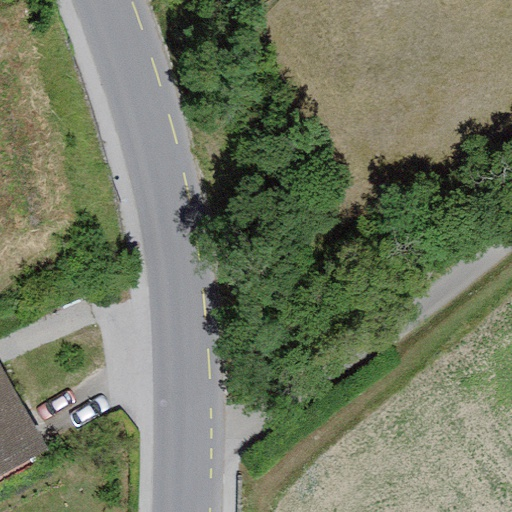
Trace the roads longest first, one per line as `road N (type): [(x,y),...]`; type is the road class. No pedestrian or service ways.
road 1 (secondary): [(183,452),(170,238),(146,115),(106,0)]
road 2 (unclassified): [(183,452),(253,419),(511,230)]
